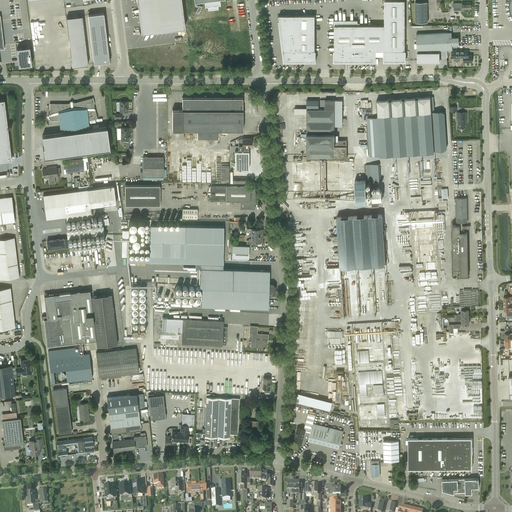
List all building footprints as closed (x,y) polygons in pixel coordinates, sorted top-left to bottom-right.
[(136,0),(141,33),(185,27),(181,0),(136,0)] [(194,0),(194,2),(204,1),(205,6),(207,6),(208,10),(218,8),(218,5),(220,4),(219,0),(194,0)] [(357,20),(334,20),(334,50),(334,51),(334,60),(334,61),(335,60),(344,60),(344,61),(345,61),(345,60),(354,60),(354,61),(355,61),(355,60),(364,60),(364,61),(365,61),(365,60),(374,60),(375,61),(375,60),(375,55),(384,55),(384,60),(384,61),(385,60),(394,60),(394,61),(395,61),(395,60),(404,60),(405,61),(405,60),(404,50),(405,50),(404,50),(404,0),(384,0),(384,25),(359,25),(359,23),(357,23),(357,20)] [(426,2),(414,2),(415,23),(427,22),(426,2)] [(104,13),(88,15),(94,63),(109,61),(104,13)] [(84,65),(88,64),(82,15),(66,17),(72,66),(78,65),(84,65)] [(285,61),(294,60),(294,61),(295,61),(295,60),(304,60),(304,61),(305,61),(305,60),(314,60),(315,61),(315,60),(315,15),(279,15),(279,20),(279,21),(281,30),(280,31),(281,31),(282,40),(281,40),(281,41),(282,41),(283,50),(282,50),(282,51),(283,51),(284,60),(284,61),(285,61)] [(417,51),(427,51),(427,52),(417,52),(417,61),(439,61),(439,52),(432,52),(432,51),(452,49),(452,43),(458,43),(457,38),(451,38),(451,32),(416,34),(417,51)] [(17,48),(18,61),(21,60),(21,65),(31,64),(29,47),(17,48)] [(156,48),(146,49),(147,60),(156,60),(156,48)] [(468,55),(468,50),(451,51),(451,58),(463,58),(464,62),(471,62),(471,55),(468,55)] [(369,157),(380,156),(434,152),(434,151),(444,150),(447,148),(444,113),(441,111),(431,112),(430,96),(376,100),(378,115),(377,115),(377,117),(367,118),(368,139),(364,139),(365,156),(369,156),(369,157)] [(94,103),(93,100),(93,97),(75,102),(73,102),(72,101),(70,101),(70,102),(68,103),(49,103),(49,113),(48,113),(50,120),(59,120),(60,128),(75,128),(89,125),(88,120),(97,118),(95,107),(94,107),(94,103)] [(242,97),(182,97),(182,109),(172,109),(172,130),(197,130),(197,136),(218,137),(218,130),(242,130),(242,97)] [(4,100),(0,100),(0,160),(11,159),(4,100)] [(294,108),(294,113),(307,113),(307,118),(307,124),(306,158),(346,158),(346,140),(334,140),(334,100),(325,100),(320,100),(320,106),(325,106),(325,109),(319,109),(319,100),(307,100),(307,108),(294,108)] [(119,102),(116,102),(117,105),(119,105),(119,111),(119,112),(128,112),(128,101),(119,101),(119,102)] [(456,112),(456,116),(458,116),(458,127),(459,127),(459,128),(460,129),(462,129),(462,128),(462,127),(465,127),(465,120),(466,120),(466,112),(456,112)] [(44,158),(110,149),(107,127),(42,136),(44,147),(43,148),(44,158)] [(121,140),(123,140),(123,141),(124,141),(126,141),(127,141),(127,140),(129,140),(130,127),(121,127),(121,140)] [(234,147),(234,151),(238,151),(238,150),(248,150),(248,146),(251,146),(251,138),(242,138),(242,146),(238,146),(238,147),(234,147)] [(248,169),(248,160),(248,150),(238,151),(234,151),(234,169),(248,169)] [(206,181),(214,181),(214,154),(221,154),(221,151),(213,151),(213,152),(205,152),(206,181)] [(163,176),(166,176),(166,169),(163,169),(163,156),(143,156),(143,177),(163,177),(163,176)] [(82,158),(66,160),(67,173),(84,171),(82,158)] [(302,195),(302,190),(341,191),(342,186),(344,186),(344,182),(340,182),(340,160),(297,160),(297,185),(293,185),(293,191),(296,191),(296,195),(302,195)] [(14,162),(9,175),(13,176),(18,163),(14,162)] [(379,163),(370,164),(366,164),(366,171),(370,171),(371,182),(380,182),(379,163)] [(48,168),(42,169),(43,178),(48,177),(49,183),(55,182),(54,176),(57,176),(56,166),(48,167),(48,168)] [(231,182),(241,182),(241,179),(234,179),(234,171),(231,171),(231,182)] [(365,180),(354,181),(356,203),(367,203),(365,180)] [(116,201),(113,185),(87,188),(43,195),(45,208),(46,218),(62,216),(64,215),(66,215),(67,221),(92,218),(90,205),(116,201)] [(125,205),(160,205),(160,185),(125,185),(125,205)] [(208,193),(210,194),(210,201),(240,201),(240,208),(254,209),(255,204),(256,204),(256,191),(255,191),(255,187),(210,186),(209,186),(208,192),(208,193)] [(372,190),(373,200),(382,200),(381,190),(372,190)] [(0,197),(0,222),(14,221),(11,196),(0,197)] [(462,222),(467,222),(467,198),(456,198),(456,222),(462,222)] [(447,211),(447,201),(438,201),(438,211),(447,211)] [(182,218),(186,218),(197,218),(197,209),(182,208),(182,218)] [(336,217),(339,262),(340,268),(386,265),(382,214),(336,217)] [(462,222),(456,222),(456,225),(452,225),(453,269),(460,269),(460,276),(468,276),(467,232),(462,232),(462,222)] [(103,225),(67,230),(68,237),(104,232),(103,225)] [(224,226),(150,225),(150,262),(223,264),(224,226)] [(435,228),(412,229),(415,270),(418,267),(420,268),(421,265),(423,265),(422,263),(428,259),(426,256),(417,262),(422,249),(424,248),(426,250),(428,251),(425,254),(428,258),(429,255),(430,256),(435,256),(435,245),(433,244),(432,239),(429,238),(432,238),(432,236),(427,234),(432,234),(433,230),(436,230),(435,228)] [(263,235),(250,235),(250,239),(249,239),(248,240),(247,240),(246,244),(252,244),(252,242),(253,242),(253,243),(255,243),(255,242),(262,242),(263,235)] [(0,278),(19,277),(14,237),(0,238),(0,278)] [(68,245),(67,237),(59,238),(59,237),(56,238),(56,239),(47,240),(48,248),(68,245)] [(232,245),(232,258),(249,258),(249,246),(232,245)] [(226,306),(268,307),(268,294),(275,295),(275,286),(272,283),(269,283),(269,270),(200,268),(200,269),(200,286),(202,286),(201,305),(226,306)] [(0,328),(15,327),(10,287),(0,288),(0,328)] [(111,294),(91,296),(90,290),(80,291),(80,290),(76,291),(44,295),(46,316),(43,316),(43,319),(44,319),(47,345),(96,340),(97,346),(117,344),(111,294)] [(141,332),(149,332),(149,327),(151,324),(147,321),(151,317),(147,314),(150,311),(150,309),(149,308),(149,303),(145,303),(146,297),(146,293),(141,293),(141,292),(135,292),(132,295),(131,321),(132,321),(132,327),(143,327),(145,328),(144,329),(140,329),(139,331),(138,335),(141,332)] [(227,326),(223,326),(223,321),(162,317),(161,330),(182,331),(181,343),(222,345),(222,344),(226,345),(227,326)] [(250,326),(249,333),(249,341),(250,341),(255,341),(255,347),(267,348),(267,339),(268,339),(268,334),(257,333),(258,326),(250,326)] [(449,332),(432,333),(432,341),(449,340),(449,332)] [(78,347),(48,351),(52,383),(92,378),(89,353),(84,353),(79,354),(78,347)] [(99,377),(139,373),(136,347),(96,352),(99,377)] [(208,386),(251,387),(251,362),(260,363),(260,355),(209,354),(208,386)] [(30,373),(31,372),(30,359),(21,360),(22,367),(16,368),(16,373),(22,373),(22,374),(26,373),(27,374),(28,375),(29,375),(29,374),(30,374),(30,373)] [(0,396),(15,395),(11,365),(0,366),(0,396)] [(358,394),(360,425),(397,422),(397,420),(400,420),(400,414),(398,415),(396,409),(392,409),(388,411),(388,407),(373,409),(379,406),(379,404),(379,403),(379,402),(386,401),(386,399),(384,400),(382,396),(383,401),(380,401),(379,398),(380,398),(377,391),(377,387),(358,389),(359,394),(358,394)] [(53,389),(51,390),(51,392),(53,391),(58,433),(72,432),(66,388),(53,389)] [(144,408),(143,393),(137,394),(107,397),(111,433),(141,430),(139,409),(144,408)] [(299,402),(332,410),(335,401),(301,393),(299,402)] [(148,396),(151,419),(166,417),(163,394),(148,396)] [(237,434),(239,398),(206,397),(205,428),(202,428),(202,433),(205,433),(205,437),(228,438),(228,439),(228,440),(230,441),(231,441),(232,441),(233,440),(234,439),(234,438),(234,437),(233,436),(233,434),(237,434)] [(79,404),(81,420),(89,419),(87,403),(79,404)] [(173,412),(182,413),(182,424),(181,424),(180,432),(172,431),(172,441),(188,442),(188,425),(189,425),(189,413),(190,404),(173,403),(173,412)] [(313,423),(315,415),(308,413),(304,428),(306,429),(306,430),(297,428),(294,440),(302,442),(304,436),(309,437),(308,441),(338,448),(343,431),(313,423)] [(19,448),(19,444),(23,443),(20,418),(2,420),(5,445),(3,445),(4,450),(19,448)] [(249,420),(249,430),(257,431),(258,420),(249,420)] [(123,440),(124,450),(135,448),(135,447),(147,446),(146,435),(133,437),(134,439),(123,440)] [(83,438),(85,452),(94,451),(92,437),(83,438)] [(471,468),(471,440),(471,437),(408,438),(408,468),(471,468)] [(42,438),(35,438),(35,440),(29,441),(30,447),(28,447),(27,448),(28,450),(29,451),(30,451),(31,454),(40,453),(38,441),(43,441),(42,438)] [(83,438),(57,441),(58,455),(68,454),(67,450),(63,451),(62,446),(69,446),(69,445),(72,444),(72,443),(75,443),(75,444),(76,453),(85,452),(83,438)] [(113,451),(124,450),(123,440),(112,441),(113,451)] [(383,440),(384,461),(399,460),(399,440),(383,440)] [(379,464),(379,461),(371,461),(371,464),(372,476),(380,475),(379,464)] [(237,474),(237,485),(240,485),(240,490),(242,490),(243,490),(246,490),(247,490),(247,489),(247,484),(247,483),(244,483),(244,481),(244,474),(237,474)] [(153,485),(157,484),(157,488),(163,488),(162,475),(152,476),(153,485)] [(472,487),(479,487),(478,478),(442,479),(442,490),(454,493),(454,492),(465,492),(465,493),(472,493),(472,487)] [(134,482),(132,482),(133,495),(133,497),(137,497),(137,495),(143,494),(143,489),(141,487),(141,481),(138,481),(137,480),(135,480),(134,482)] [(171,489),(175,489),(175,492),(182,492),(181,487),(179,487),(179,480),(170,480),(171,489)] [(222,498),(230,497),(229,480),(221,480),(222,498)] [(199,488),(199,487),(199,482),(187,483),(188,493),(200,492),(199,488)] [(312,482),(311,497),(316,498),(316,502),(321,502),(321,495),(317,495),(317,494),(318,494),(318,485),(314,485),(314,482),(312,482)] [(120,485),(119,485),(121,498),(128,497),(128,499),(132,498),(131,491),(128,491),(127,485),(127,484),(124,485),(124,483),(120,484),(120,485)] [(334,484),(326,484),(326,490),(333,490),(333,494),(341,494),(342,493),(342,490),(341,490),(341,487),(334,487),(334,484)] [(108,486),(104,486),(105,499),(110,498),(110,501),(115,500),(115,498),(117,498),(116,490),(112,491),(111,486),(111,485),(108,485),(108,486)] [(34,492),(25,492),(26,505),(32,504),(33,511),(39,511),(38,504),(40,504),(48,503),(47,490),(39,491),(40,500),(34,501),(34,497),(34,492)] [(211,491),(213,507),(220,507),(219,490),(211,491)] [(360,498),(359,508),(371,509),(371,504),(367,503),(368,498),(360,498)] [(330,499),(330,504),(331,504),(331,509),(339,509),(340,509),(341,506),(339,506),(339,505),(339,502),(337,502),(337,499),(330,499)] [(374,511),(379,511),(382,511),(385,501),(376,499),(374,511)] [(386,511),(389,511),(390,511),(389,511),(393,511),(395,504),(389,502),(386,511)]
